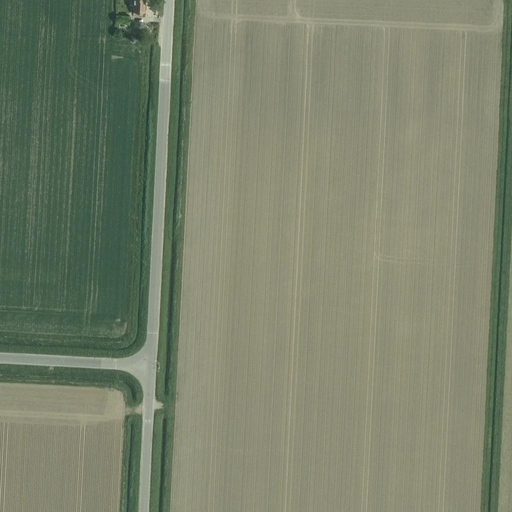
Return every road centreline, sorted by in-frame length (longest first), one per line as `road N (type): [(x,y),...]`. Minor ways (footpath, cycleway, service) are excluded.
road 1 (unclassified): [(150,365),(169,0)]
road 2 (unclassified): [(150,365),(0,358)]
road 3 (unclassified): [(143,511),(150,365)]
